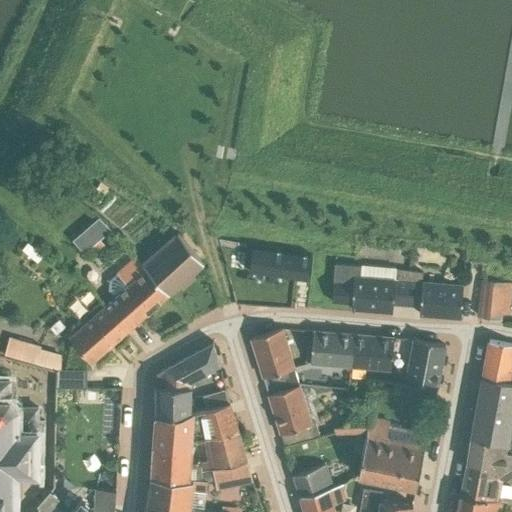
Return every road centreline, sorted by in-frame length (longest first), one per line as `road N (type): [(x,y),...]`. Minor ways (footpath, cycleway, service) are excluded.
road 1 (residential): [(471,324),(286,312),(228,317)]
road 2 (residential): [(128,511),(137,386),(147,366),(228,317)]
road 3 (residential): [(287,511),(228,317)]
road 4 (residential): [(434,511),(471,324)]
road 5 (track): [(228,317),(191,183)]
